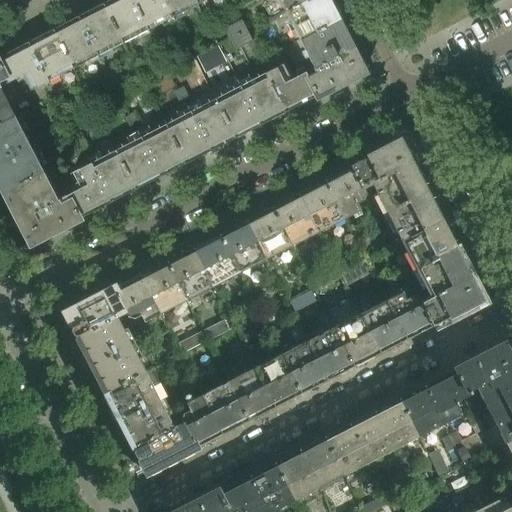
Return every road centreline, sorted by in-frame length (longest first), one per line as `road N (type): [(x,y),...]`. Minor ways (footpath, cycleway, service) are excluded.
road 1 (residential): [(0,301),(406,94)]
road 2 (residential): [(121,511),(511,305)]
road 3 (residential): [(104,511),(0,305)]
road 4 (residential): [(406,94),(511,291)]
road 5 (residential): [(406,94),(511,35)]
